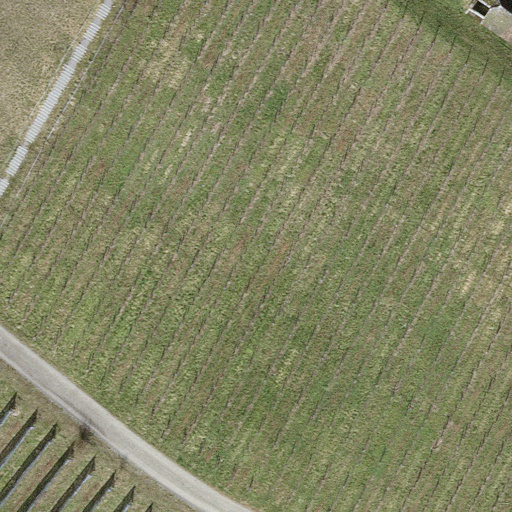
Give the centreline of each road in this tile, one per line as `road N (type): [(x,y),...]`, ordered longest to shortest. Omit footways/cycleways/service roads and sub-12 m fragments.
road 1 (track): [(0,343),(174,483),(234,511)]
road 2 (track): [(407,0),(511,64)]
